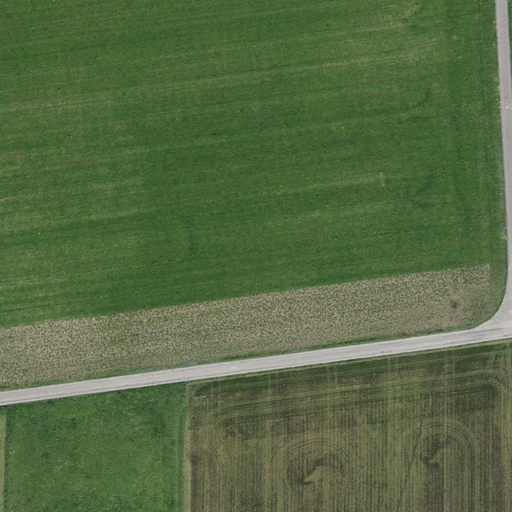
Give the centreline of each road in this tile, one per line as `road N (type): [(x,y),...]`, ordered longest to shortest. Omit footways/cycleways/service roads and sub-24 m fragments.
road 1 (unclassified): [(511,331),(0,400)]
road 2 (unclassified): [(501,0),(511,243)]
